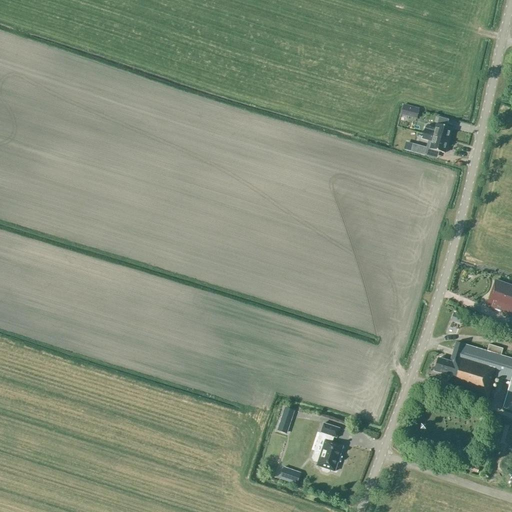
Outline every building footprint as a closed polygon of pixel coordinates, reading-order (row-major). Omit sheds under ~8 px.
[(416,112),(404,109),(401,120),(414,123),(416,112)] [(422,133),(448,141),(451,128),(436,124),(434,132),(424,129),(422,133)] [(444,153),(448,141),(422,133),(421,139),(432,142),(430,150),(444,153)] [(426,148),(413,144),(411,152),(424,156),(426,148)] [(492,305),(491,309),(511,317),(511,314),(511,286),(495,281),(487,303),(492,305)] [(487,352),(465,345),(456,342),(449,362),(438,359),(434,372),(448,376),(445,387),(486,399),(493,376),(510,381),(502,409),(511,411),(511,358),(501,356),(503,349),(489,344),(487,352)] [(284,408),(277,431),(284,433),(290,416),(292,417),(294,411),(284,408)] [(314,451),(311,460),(318,462),(316,466),(321,467),(322,471),(326,472),(329,470),(334,472),(343,447),(331,443),(333,437),(336,438),(339,429),(323,424),(320,433),(326,435),(321,453),(314,451)] [(301,474),(283,469),(279,481),(297,487),(301,474)]
